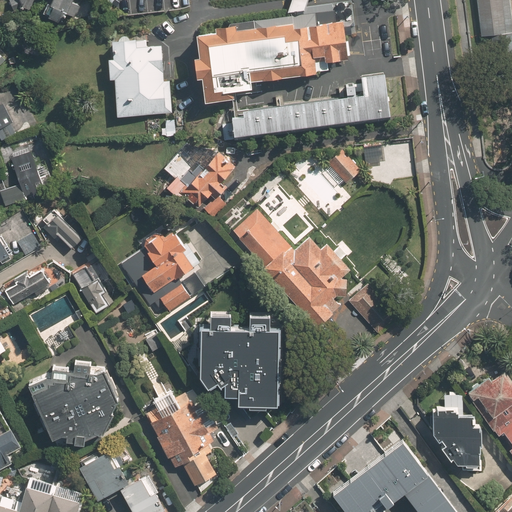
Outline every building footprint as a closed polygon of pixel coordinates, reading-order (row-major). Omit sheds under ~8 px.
[(21,0),(18,7),(28,12),(33,0),(21,0)] [(53,0),(52,3),(77,15),(83,0),(53,0)] [(511,31),(511,30),(508,0),(477,0),(482,36),(511,31)] [(216,30),(196,33),(199,54),(194,55),(197,77),(201,76),(204,102),(233,98),(235,98),(237,97),(263,94),(261,82),(319,74),(318,64),(349,60),(344,20),(337,21),(335,2),(306,6),(305,9),(296,10),(288,11),(289,15),(216,24),(216,30)] [(496,67),(511,65),(511,32),(492,35),(496,67)] [(118,79),(119,114),(172,112),(170,81),(165,81),(163,44),(148,45),(148,37),(116,39),(117,58),(109,58),(110,79),(118,79)] [(23,39),(22,52),(45,52),(45,40),(23,39)] [(0,66),(8,59),(0,49),(0,66)] [(232,110),(236,138),(390,119),(385,72),(360,75),(363,93),(284,103),(283,93),(276,94),(277,104),(238,109),(236,109),(234,109),(232,110)] [(0,140),(9,137),(5,128),(14,123),(5,102),(0,103),(0,140)] [(22,183),(0,191),(0,194),(4,205),(55,185),(38,141),(10,152),(22,183)] [(362,169),(343,148),(328,161),(330,164),(322,171),(336,186),(343,179),(347,183),(362,169)] [(169,185),(180,196),(195,210),(209,195),(213,191),(219,196),(230,185),(225,181),(238,168),(221,150),(204,167),(199,163),(194,168),(178,153),(164,166),(176,178),(169,185)] [(321,247),(308,234),(293,248),(257,207),(233,228),(318,323),(341,303),(335,295),(338,292),(346,293),(348,275),(340,275),(350,265),(327,240),(321,247)] [(58,211),(43,225),(56,239),(59,235),(72,248),(83,238),(58,211)] [(42,246),(35,232),(19,241),(26,255),(42,246)] [(143,271),(155,291),(197,265),(177,232),(164,239),(160,232),(144,241),(157,262),(143,271)] [(0,239),(0,261),(10,256),(0,239)] [(413,262),(401,259),(397,276),(409,279),(413,262)] [(95,281),(86,267),(74,274),(98,312),(109,305),(102,294),(107,291),(100,278),(95,281)] [(31,276),(28,271),(15,278),(18,283),(8,289),(15,301),(51,280),(44,268),(31,276)] [(196,272),(159,293),(170,311),(206,290),(196,272)] [(393,314),(367,282),(348,298),(373,330),(393,314)] [(132,298),(122,304),(128,313),(137,308),(132,298)] [(276,402),(279,328),(270,327),(270,313),(251,312),(250,326),(232,325),(232,312),(211,311),(210,324),(202,324),(200,373),(209,384),(218,379),(218,382),(226,381),(225,393),(239,393),(238,400),(276,402)] [(159,330),(145,338),(152,350),(166,342),(159,330)] [(46,373),(30,380),(55,436),(62,433),(67,433),(66,439),(86,441),(87,437),(100,430),(107,432),(118,409),(115,402),(118,397),(106,367),(98,370),(91,370),(92,360),(75,358),(74,365),(52,363),(51,373),(46,373)] [(511,378),(506,370),(491,380),(489,377),(467,392),(473,400),(479,396),(494,417),(489,420),(500,436),(505,432),(511,442),(511,447),(510,449),(511,451),(511,378)] [(174,389),(155,398),(159,405),(146,411),(173,465),(183,460),(194,483),(218,472),(207,449),(216,445),(189,390),(177,396),(174,389)] [(433,408),(433,431),(455,461),(463,461),(463,467),(479,467),(480,425),(480,422),(475,422),(475,413),(458,413),(458,408),(433,408)] [(0,470),(9,465),(5,459),(24,449),(12,427),(0,433),(0,470)] [(388,511),(383,505),(403,490),(420,511),(458,511),(427,471),(401,438),(332,491),(348,511),(388,511)] [(99,499),(122,486),(135,511),(157,511),(165,508),(146,474),(130,482),(113,450),(105,454),(102,448),(78,461),(99,499)] [(18,502),(0,498),(0,511),(79,511),(82,497),(21,485),(18,502)] [(511,511),(511,495),(494,511),(511,511)]
